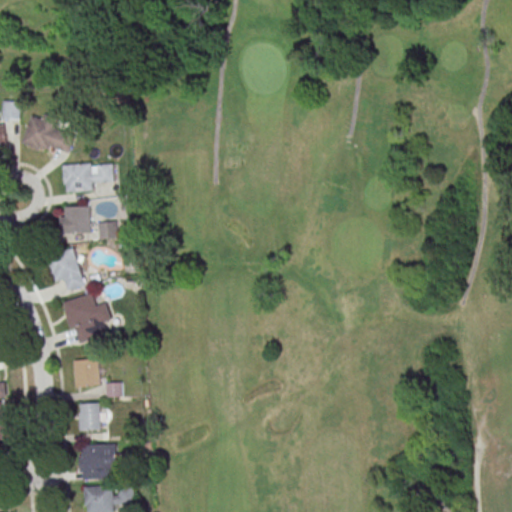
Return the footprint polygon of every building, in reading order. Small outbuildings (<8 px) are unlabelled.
[(21,101),(3,101),(3,119),(21,119),(21,101)] [(59,120),(32,113),(23,142),(69,155),(74,137),(55,132),(59,120)] [(65,192),(95,191),(95,180),(115,180),(115,162),(64,164),(65,192)] [(90,206),(62,206),(62,233),(90,233),(90,206)] [(100,238),(118,238),(118,222),(100,222),(100,238)] [(86,285),(75,248),(48,256),(56,283),(65,280),(68,290),(86,285)] [(65,301),(76,345),(108,336),(105,323),(113,320),(108,302),(97,305),(94,293),(65,301)] [(101,385),(100,358),(75,359),(76,386),(101,385)] [(102,430),(102,403),(80,403),(80,430),(102,430)] [(81,478),(119,478),(119,444),(80,444),(81,478)] [(86,511),(115,511),(116,504),(136,504),(135,485),(86,486),(86,511)]
